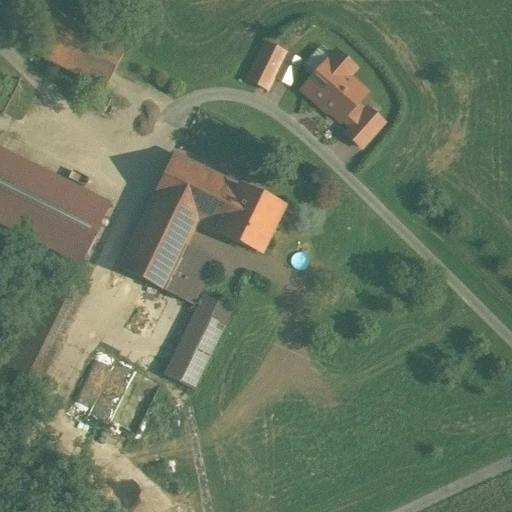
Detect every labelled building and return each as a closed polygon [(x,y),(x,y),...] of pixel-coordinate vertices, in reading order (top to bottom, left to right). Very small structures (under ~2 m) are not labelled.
[(125,49),(53,13),(33,53),(104,89),(125,49)] [(285,54),(265,44),(246,81),(266,91),(273,78),(285,54)] [(335,53),(302,91),(320,108),(322,106),(339,122),(341,121),(349,128),(363,113),(355,106),(365,94),(347,78),(354,70),(335,53)] [(301,62),(285,54),(273,78),(289,86),(301,62)] [(383,125),(365,110),(363,113),(349,128),(344,134),(361,150),(383,125)] [(0,150),(0,221),(80,262),(109,205),(0,150)] [(216,233),(238,187),(174,156),(149,208),(119,270),(192,305),(213,262),(184,248),(195,226),(216,236),(217,234),(216,233)] [(283,209),(238,187),(216,233),(217,234),(260,255),(283,209)] [(42,273),(0,356),(0,376),(22,387),(36,394),(86,295),(72,288),(42,273)] [(230,311),(203,298),(164,377),(192,390),(230,311)]
